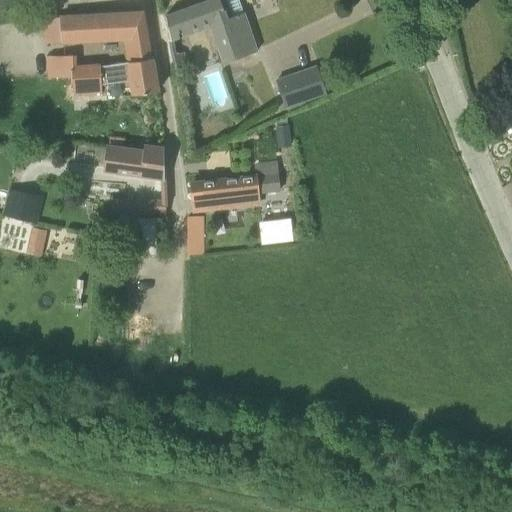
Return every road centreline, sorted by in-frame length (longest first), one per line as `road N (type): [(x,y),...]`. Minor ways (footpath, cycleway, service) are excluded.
road 1 (unclassified): [(158,306),(180,254),(152,0)]
road 2 (tertiary): [(511,243),(408,0)]
